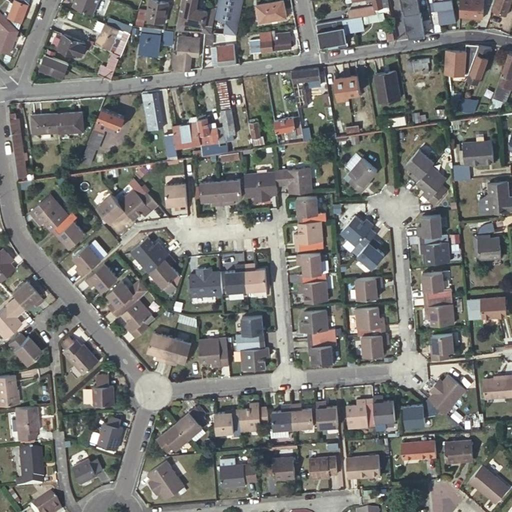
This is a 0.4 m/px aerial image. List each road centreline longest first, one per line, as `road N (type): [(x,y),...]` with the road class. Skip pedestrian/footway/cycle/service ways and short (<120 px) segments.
road 1 (residential): [(287,378),(409,363),(387,130)]
road 2 (residential): [(121,240),(166,221),(191,232),(271,226),(287,378)]
road 3 (residential): [(15,93),(313,60)]
road 4 (residential): [(78,310),(22,241),(0,121)]
road 5 (residential): [(511,44),(473,37),(313,60)]
road 6 (residential): [(181,511),(325,500),(326,511)]
road 7 (residential): [(151,390),(287,378)]
